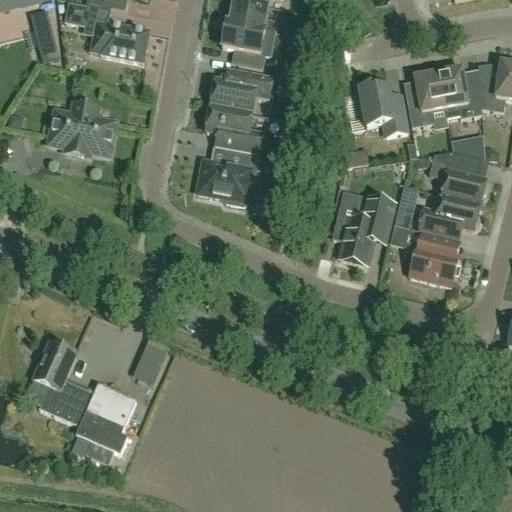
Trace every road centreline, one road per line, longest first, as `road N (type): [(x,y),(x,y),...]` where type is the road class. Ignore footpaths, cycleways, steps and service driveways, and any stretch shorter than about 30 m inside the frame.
road 1 (residential): [(187,0),(152,187),(155,210),(176,229),(329,294),(456,325),(489,317),(511,228)]
road 2 (tertiary): [(511,443),(357,392),(0,240)]
